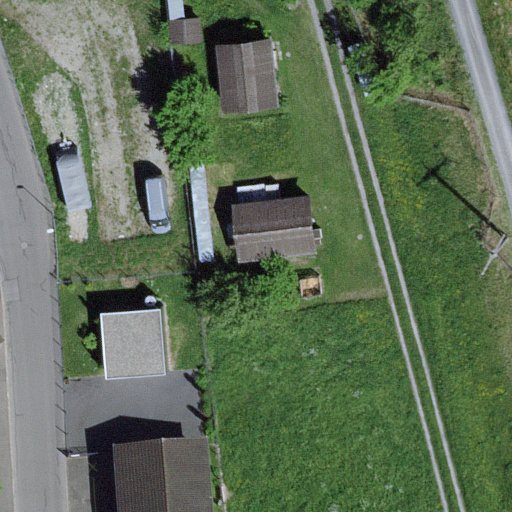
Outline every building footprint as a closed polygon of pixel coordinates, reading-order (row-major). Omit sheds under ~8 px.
[(201,18),(171,20),(172,41),(202,39),(201,18)] [(269,39),(215,45),(222,111),(276,105),(269,39)] [(316,251),(310,195),(234,203),(240,259),(316,251)] [(164,306),(103,311),(109,379),(170,374),(164,306)] [(109,451),(114,511),(208,511),(202,443),(109,451)]
